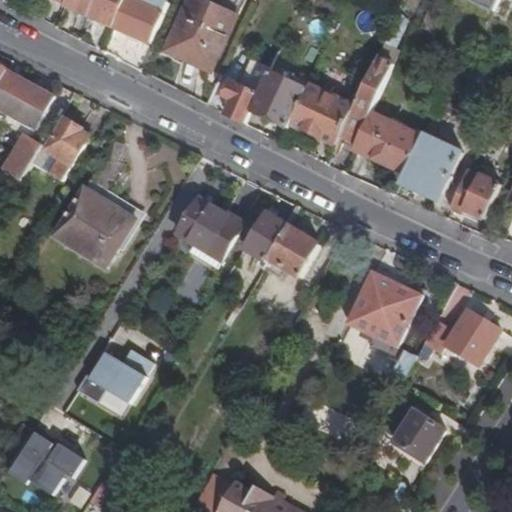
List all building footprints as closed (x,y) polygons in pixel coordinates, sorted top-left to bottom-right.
[(67,6),(92,18),(100,0),(70,0),(68,4),(67,6)] [(100,0),(92,18),(117,29),(118,29),(130,0),(100,0)] [(130,0),(118,29),(117,29),(153,45),(171,5),(159,0),(157,0),(154,9),(141,4),(142,0),(130,0)] [(189,0),(168,52),(202,68),(227,13),(195,0),(189,0)] [(305,0),(305,1),(343,18),(350,0),(305,0)] [(467,0),(485,9),(489,0),(467,0)] [(511,4),(511,0),(489,0),(485,9),(506,19),(511,4)] [(227,13),(202,68),(212,72),(235,17),(227,13)] [(395,26),(386,45),(397,51),(406,31),(395,26)] [(375,112),(396,65),(380,58),(358,104),(375,112)] [(0,87),(9,72),(8,71),(0,66),(0,87)] [(10,73),(9,72),(0,87),(0,121),(29,137),(35,128),(38,130),(56,97),(10,73)] [(290,130),(293,124),(309,90),(272,73),(264,90),(254,113),(290,130)] [(228,116),(248,126),(254,113),(264,90),(253,85),(249,91),(232,84),(226,98),(235,102),(228,116)] [(293,124),(338,145),(341,139),(356,107),(311,86),(309,90),(293,124)] [(341,139),(358,147),(373,114),(375,112),(358,104),(356,107),(341,139)] [(358,147),(356,150),(389,165),(391,161),(410,169),(425,138),(400,127),(373,114),(358,147)] [(48,150),(43,147),(34,163),(33,164),(64,182),(91,137),(83,132),(85,129),(67,119),(48,150)] [(407,174),(406,177),(436,192),(439,186),(449,190),(466,154),(426,135),(425,138),(410,169),(407,174)] [(33,164),(34,163),(16,152),(0,179),(0,182),(16,192),(33,164)] [(389,165),(407,174),(410,169),(391,161),(389,165)] [(467,211),(487,221),(503,187),(471,171),(453,210),(465,216),(467,211)] [(113,205),(118,196),(92,180),(56,237),(108,270),(120,250),(138,221),(113,205)] [(0,190),(13,199),(16,192),(0,182),(0,190)] [(439,186),(436,192),(446,196),(449,190),(439,186)] [(143,213),(118,196),(113,205),(138,221),(143,213)] [(197,257),(218,270),(245,226),(200,199),(180,234),(202,248),(197,257)] [(143,213),(138,221),(120,250),(125,253),(148,216),(143,213)] [(271,259),(291,226),(268,213),(246,249),(269,262),(271,259)] [(308,236),(291,226),(271,259),(303,278),(323,245),(308,236)] [(426,295),(376,270),(351,323),(400,347),(426,295)] [(503,329),(471,310),(450,345),(481,365),(503,329)] [(108,391),(131,406),(148,379),(146,378),(154,365),(133,352),(125,365),(108,354),(100,367),(99,366),(92,378),(88,375),(78,391),(99,405),(108,391)] [(398,444),(427,463),(448,431),(416,410),(396,442),(398,444)] [(59,453),(31,436),(10,469),(56,498),(69,476),(76,481),(87,463),(62,447),(59,453)] [(423,469),(427,463),(398,444),(394,450),(423,469)] [(511,511),(511,478),(490,511),(511,511)] [(238,483),(221,511),(303,511),(285,502),(288,496),(280,491),(276,497),(273,502),(256,492),(238,483)] [(273,502),(276,497),(259,487),(256,492),(273,502)]
